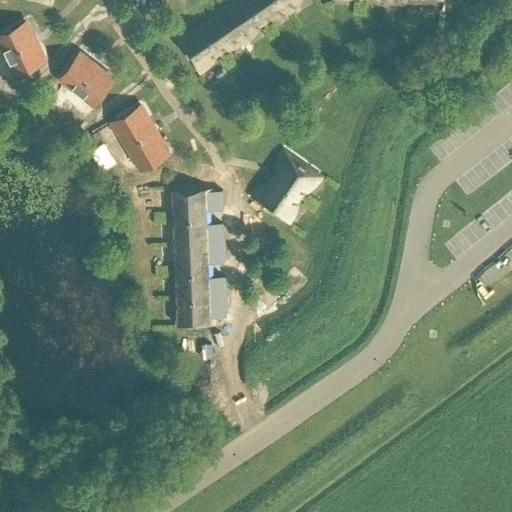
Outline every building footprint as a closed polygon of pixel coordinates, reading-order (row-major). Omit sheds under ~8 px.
[(213,11),(211,14),(214,18),(203,25),(201,21),(200,22),(202,25),(192,32),(189,28),(185,29),(181,31),(177,33),(176,34),(201,71),(202,70),(198,64),(219,50),(223,56),(224,56),(220,49),(241,35),(245,42),(246,41),(242,35),(263,21),(267,27),(268,26),(264,20),(285,6),(290,12),(291,11),(287,5),(294,0),(240,0),(236,3),(234,0),(228,0),(227,1),(224,2),(221,4),(218,6),(215,8),(213,11)] [(360,0),(361,1),(362,1),(361,0),(387,0),(387,4),(388,4),(388,0),(414,0),(414,7),(415,7),(415,0),(420,0),(441,2),(440,10),(442,10),(442,0),(360,0)] [(0,32),(0,37),(17,71),(43,58),(25,20),(0,32)] [(61,76),(94,102),(112,78),(79,52),(61,76)] [(114,119),(142,166),(167,151),(139,104),(114,119)] [(283,167),(276,177),(273,175),(272,176),(275,179),(269,189),(265,186),(261,189),(258,192),(255,196),(255,197),(292,221),(293,220),(287,216),(301,195),(307,199),(308,198),(301,194),(315,173),(321,177),(322,175),(285,151),(284,152),(282,156),(280,160),(279,164),(283,167)] [(211,230),(210,227),(205,227),(204,214),(209,214),(209,213),(204,213),(204,201),(209,200),(210,196),(211,192),(211,188),(211,186),(166,188),(166,189),(174,189),(174,214),(167,214),(167,216),(174,215),(175,241),(168,241),(168,242),(175,242),(176,267),(169,268),(169,269),(176,269),(177,294),(170,294),(170,296),(177,295),(178,322),(208,321),(207,307),(212,307),(213,304),(214,300),(214,297),(214,294),(214,290),(213,287),(213,283),(211,280),(206,280),(206,268),(210,268),(210,266),(206,266),(206,254),(210,254),(211,250),(212,247),(212,244),(213,240),(212,237),(212,233),(211,230)]
